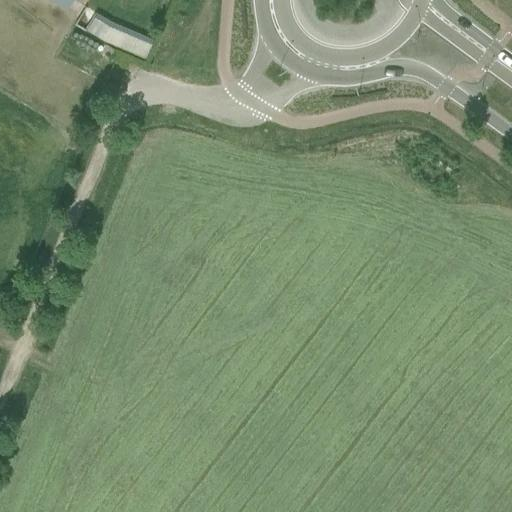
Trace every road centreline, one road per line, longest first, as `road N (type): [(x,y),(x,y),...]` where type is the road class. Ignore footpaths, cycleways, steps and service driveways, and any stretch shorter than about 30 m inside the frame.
road 1 (track): [(121,102),(0,403)]
road 2 (secondary): [(305,70),(349,78),(409,69),(511,137)]
road 3 (unclassified): [(255,104),(225,111),(154,92),(121,102)]
